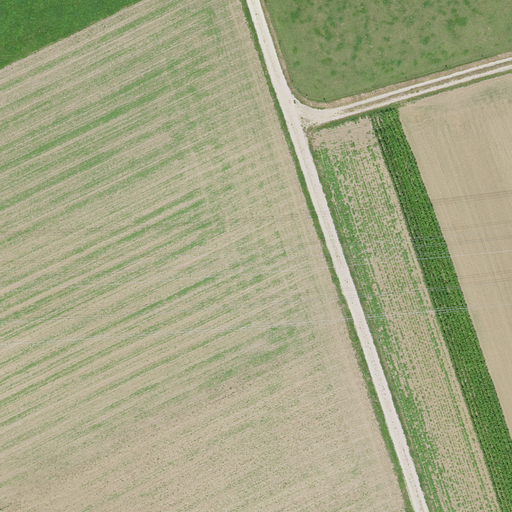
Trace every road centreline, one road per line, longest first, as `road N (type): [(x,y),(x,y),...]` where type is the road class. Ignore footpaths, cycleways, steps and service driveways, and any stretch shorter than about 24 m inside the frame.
road 1 (track): [(249,0),(420,511)]
road 2 (track): [(289,122),(511,62)]
